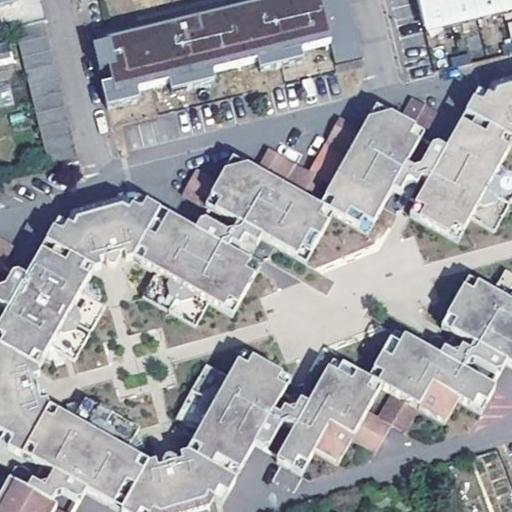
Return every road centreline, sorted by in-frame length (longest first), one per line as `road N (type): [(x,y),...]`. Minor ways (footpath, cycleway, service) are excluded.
road 1 (residential): [(386,101),(103,184)]
road 2 (residential): [(238,511),(511,428)]
road 3 (residential): [(57,0),(103,184)]
road 4 (residential): [(511,69),(386,101)]
